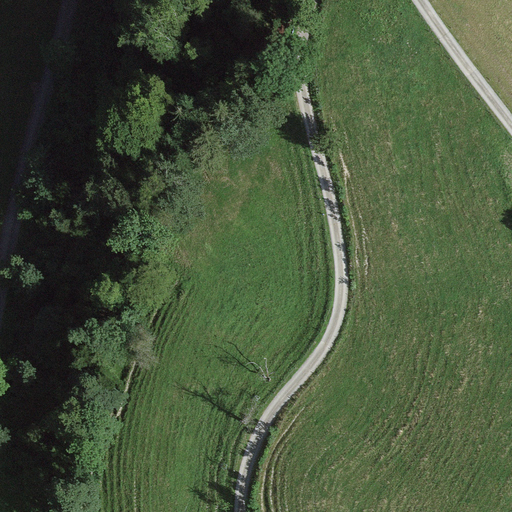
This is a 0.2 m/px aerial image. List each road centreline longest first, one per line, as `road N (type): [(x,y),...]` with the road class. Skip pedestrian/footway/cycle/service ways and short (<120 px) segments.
road 1 (track): [(311,0),(301,77),(333,214),(341,297),(331,334),(258,434),(240,511)]
road 2 (unclassified): [(73,0),(0,327)]
road 3 (track): [(511,128),(420,0)]
